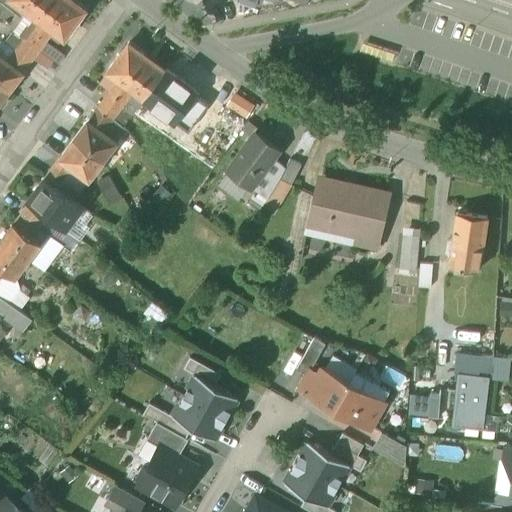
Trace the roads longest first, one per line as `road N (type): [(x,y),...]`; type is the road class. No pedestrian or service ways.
road 1 (residential): [(141,0),(286,104),(427,158),(511,174)]
road 2 (residential): [(0,168),(125,0)]
